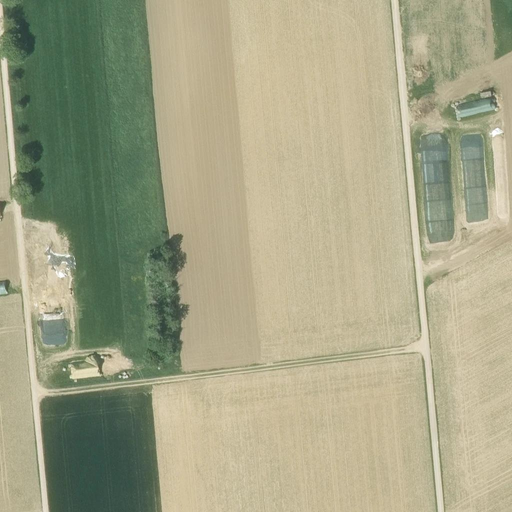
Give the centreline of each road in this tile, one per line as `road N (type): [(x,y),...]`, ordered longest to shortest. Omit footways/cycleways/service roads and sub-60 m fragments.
road 1 (track): [(393,0),(440,511)]
road 2 (track): [(45,511),(0,6)]
road 3 (track): [(34,395),(425,346)]
